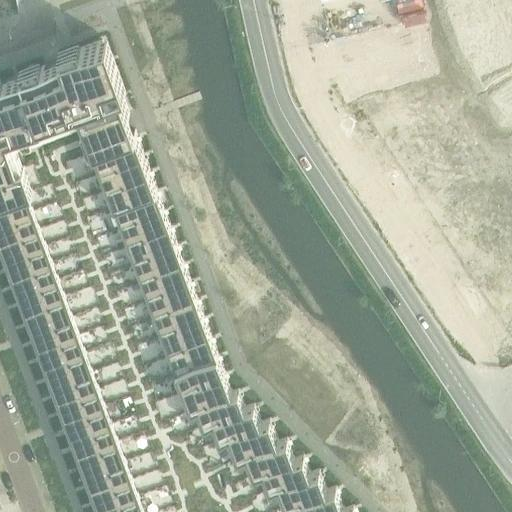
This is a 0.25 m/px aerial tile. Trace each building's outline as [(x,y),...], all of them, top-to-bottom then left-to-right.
[(320,0),(324,17),(327,16),(332,39),(335,38),(414,21),(409,0),(320,0)] [(488,11),(476,14),(478,20),(489,17),(488,11)] [(489,17),(478,20),(480,27),(491,23),(489,17)] [(335,38),(371,121),(438,77),(430,60),(412,67),(403,45),(421,38),(414,21),(335,38)] [(491,23),(480,27),(481,33),(493,30),(491,23)] [(4,90),(0,91),(0,197),(27,188),(34,206),(41,224),(47,241),(53,258),(59,274),(66,291),(73,312),(80,330),(86,346),(94,367),(100,384),(106,400),(113,418),(119,435),(127,456),(133,474),(139,490),(147,511),(298,511),(295,503),(286,506),(278,486),(269,489),(262,471),(253,474),(246,454),(237,457),(229,435),(220,438),(213,420),(204,423),(197,405),(191,408),(183,388),(176,370),(170,352),(162,331),(156,313),(149,295),(142,277),(136,259),(129,241),(122,223),(115,203),(108,185),(102,168),(94,148),(136,132),(136,130),(132,121),(129,113),(121,90),(126,88),(107,38),(102,40),(80,48),(82,52),(64,59),(63,55),(60,56),(62,60),(59,61),(45,66),(41,67),(43,70),(43,71),(25,78),(23,74),(21,75),(22,78),(2,86),(4,90)] [(511,56),(511,53),(489,59),(496,87),(511,82),(511,56)] [(371,121),(368,123),(407,183),(477,137),(457,106),(440,117),(421,88),(371,121)] [(505,90),(498,92),(501,106),(509,104),(505,90)] [(136,132),(94,148),(102,168),(144,153),(136,132)] [(144,153),(102,168),(108,185),(150,170),(144,153)] [(150,170),(108,185),(115,203),(157,188),(152,176),(150,170)] [(27,188),(0,197),(0,218),(34,206),(27,188)] [(157,188),(115,203),(122,223),(164,208),(157,188)] [(34,206),(0,218),(0,238),(41,224),(34,206)] [(164,208),(122,223),(129,241),(171,226),(164,208)] [(41,224),(0,238),(0,242),(5,256),(47,241),(41,224)] [(171,226),(129,241),(136,259),(178,244),(171,226)] [(47,241),(5,256),(11,273),(53,258),(47,241)] [(178,244),(136,259),(142,277),(184,262),(178,244)] [(53,258),(11,273),(16,285),(18,290),(59,274),(53,258)] [(184,262),(142,277),(149,295),(191,280),(184,262)] [(59,274),(18,290),(24,307),(66,291),(59,274)] [(191,280),(149,295),(156,313),(198,298),(191,280)] [(66,291),(24,307),(31,327),(73,312),(66,291)] [(198,298),(156,313),(162,331),(204,316),(198,298)] [(73,312),(31,327),(38,345),(80,330),(73,312)] [(204,316),(162,331),(170,352),(212,336),(204,316)] [(80,330),(38,345),(44,362),(86,346),(80,330)] [(212,336),(170,352),(176,370),(218,354),(212,336)] [(86,346),(44,362),(52,382),(94,367),(86,346)] [(218,354),(176,370),(183,388),(225,372),(218,354)] [(94,367),(52,382),(58,399),(100,384),(94,367)] [(225,372),(183,388),(191,408),(197,405),(233,392),(232,391),(231,387),(225,372)] [(100,384),(58,399),(64,416),(106,400),(100,384)] [(233,392),(197,405),(204,423),(213,420),(246,408),(246,407),(245,405),(239,389),(232,391),(233,392)] [(106,400),(64,416),(71,434),(113,418),(106,400)] [(246,408),(213,420),(220,438),(229,435),(262,423),(261,421),(261,420),(255,403),(246,407),(246,408)] [(113,418),(71,434),(77,451),(119,435),(113,418)] [(262,423),(229,435),(237,457),(246,454),(279,442),(279,441),(278,439),(270,418),(261,421),(262,423)] [(119,435),(77,451),(85,471),(127,456),(119,435)] [(279,442),(246,454),(253,474),(262,471),(295,459),(295,458),(294,456),(288,437),(279,441),(279,442)] [(295,459),(262,471),(269,489),(278,486),(311,473),(311,472),(310,471),(304,454),(295,458),(295,459)] [(127,456),(85,471),(91,489),(133,474),(127,456)] [(311,473),(278,486),(286,506),(295,503),(328,490),(327,489),(326,487),(320,469),(311,472),(311,473)] [(133,474),(91,489),(98,506),(139,490),(133,474)] [(328,490),(295,503),(298,511),(338,511),(345,509),(345,508),(344,506),(336,486),(327,489),(328,490)] [(139,490),(98,506),(99,511),(143,511),(147,511),(139,490)]
